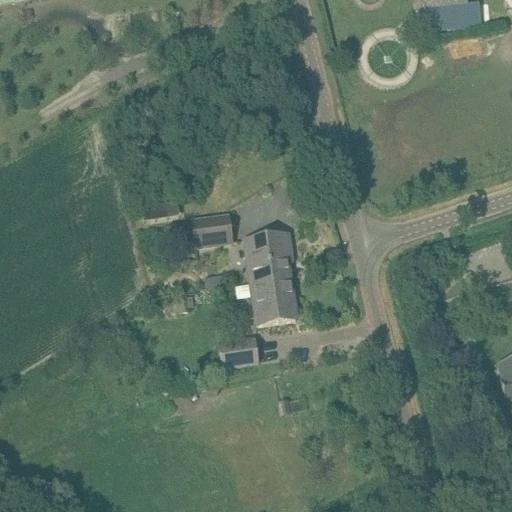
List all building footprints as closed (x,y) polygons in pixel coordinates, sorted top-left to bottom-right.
[(417,0),(421,36),(480,31),(478,8),(468,9),(466,0),(417,0)] [(183,241),(184,252),(233,245),(229,219),(190,225),(192,239),(183,241)] [(246,244),(252,286),(283,282),(282,276),(288,275),(286,264),(291,264),(287,238),(246,244)] [(295,323),(288,275),(282,276),(283,282),(252,286),(254,300),(248,300),(251,322),(257,321),(258,329),(295,323)] [(188,316),(186,299),(175,300),(177,317),(188,316)] [(218,369),(220,380),(275,372),(270,343),(216,352),(216,353),(194,356),(196,372),(218,369)] [(511,362),(497,367),(502,384),(499,384),(504,401),(507,400),(511,417),(511,416),(511,362)] [(197,382),(173,386),(174,397),(198,393),(197,382)] [(288,403),(279,405),(281,418),(291,416),(288,403)]
